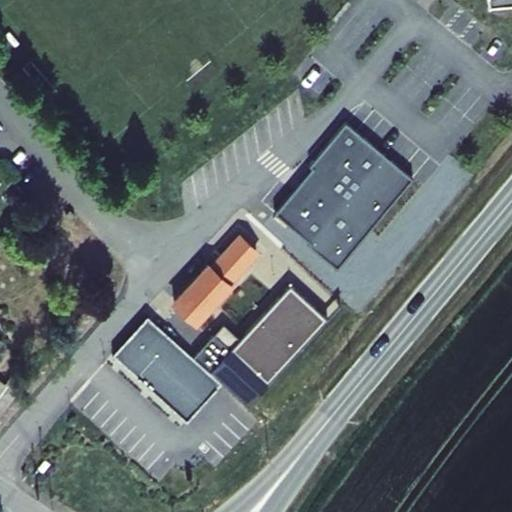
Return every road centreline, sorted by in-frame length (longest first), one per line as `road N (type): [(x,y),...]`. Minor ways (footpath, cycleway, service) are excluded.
road 1 (tertiary): [(511,199),(339,407)]
road 2 (unclassified): [(160,276),(346,99)]
road 3 (unclassified): [(0,460),(160,276)]
road 4 (unclassified): [(160,276),(0,98)]
road 5 (tertiary): [(339,407),(229,511)]
road 6 (tertiary): [(269,511),(339,407)]
